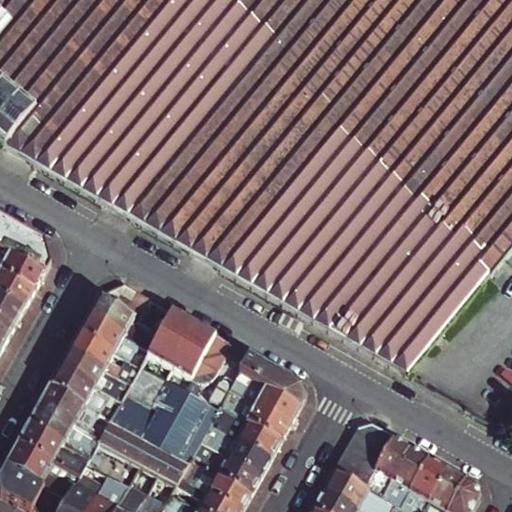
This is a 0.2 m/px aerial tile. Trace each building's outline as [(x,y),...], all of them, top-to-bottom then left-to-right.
[(511,0),(0,0),(0,147),(409,379),(466,311),(511,256),(511,0)] [(0,251),(46,277),(52,267),(45,243),(0,217),(0,251)] [(46,277),(0,251),(0,273),(37,294),(46,277)] [(0,273),(0,296),(27,312),(37,294),(0,273)] [(103,298),(101,303),(127,317),(139,296),(125,288),(103,298)] [(0,321),(16,331),(27,312),(0,296),(0,321)] [(151,303),(139,296),(127,317),(139,324),(151,303)] [(91,320),(125,340),(145,351),(151,354),(155,347),(145,341),(146,338),(137,333),(140,327),(150,333),(151,331),(139,324),(127,317),(101,303),(91,320)] [(173,315),(164,310),(151,331),(156,334),(155,336),(160,338),(173,315)] [(216,340),(173,315),(160,338),(155,347),(151,354),(148,359),(179,376),(193,384),(216,340)] [(121,347),(125,340),(91,320),(81,338),(115,357),(127,364),(141,372),(148,359),(151,354),(145,351),(140,358),(121,347)] [(16,331),(0,321),(0,346),(5,350),(16,331)] [(71,355),(106,375),(121,383),(132,389),(141,372),(127,364),(122,371),(111,365),(115,357),(81,338),(71,355)] [(229,347),(216,340),(193,384),(204,390),(211,389),(229,358),(225,356),(229,347)] [(61,372),(111,400),(116,403),(122,406),(132,389),(121,383),(116,391),(102,383),(106,375),(71,355),(61,372)] [(249,358),(239,376),(302,411),(307,402),(302,388),(249,358)] [(201,445),(210,429),(218,414),(172,388),(179,376),(148,359),(141,372),(132,389),(122,406),(112,424),(104,438),(101,443),(99,448),(141,470),(158,480),(177,490),(181,481),(184,476),(191,463),(201,445)] [(106,408),(111,400),(61,372),(51,390),(101,418),(112,424),(122,406),(116,403),(112,410),(106,408)] [(256,409),(292,428),(302,411),(239,376),(229,393),(240,399),(245,390),(261,399),(256,409)] [(41,408),(76,429),(101,443),(104,438),(93,432),(101,418),(51,390),(41,408)] [(282,446),(292,428),(256,409),(240,399),(234,408),(224,403),(219,411),(282,446)] [(41,408),(30,428),(65,447),(81,457),(91,462),(94,457),(84,452),(88,446),(72,437),(76,429),(41,408)] [(272,464),(282,446),(219,411),(218,414),(210,429),(222,435),(227,426),(242,435),(237,444),(272,464)] [(30,428),(20,446),(81,481),(87,470),(77,464),(61,455),(65,447),(30,428)] [(360,431),(350,449),(380,466),(394,440),(373,428),(360,431)] [(201,445),(213,452),(222,435),(210,429),(201,445)] [(392,485),(412,450),(394,440),(380,466),(370,483),(388,493),(392,485)] [(228,460),(263,480),(272,464),(237,444),(228,460)] [(213,452),(201,445),(191,463),(206,472),(218,478),(228,460),(213,452)] [(81,481),(20,446),(7,469),(34,484),(68,503),(75,491),(81,481)] [(380,466),(350,449),(335,474),(366,492),(370,483),(380,466)] [(429,460),(412,450),(392,485),(402,491),(393,508),(400,511),(410,494),(429,460)] [(91,462),(81,457),(77,464),(87,470),(88,468),(91,462)] [(253,498),(263,480),(228,460),(218,478),(253,498)] [(429,460),(410,494),(429,504),(447,470),(429,460)] [(206,472),(191,463),(184,476),(199,485),(206,472)] [(21,509),(34,484),(7,469),(0,481),(0,491),(1,498),(21,509)] [(154,487),(158,480),(141,470),(137,478),(154,487)] [(448,511),(466,481),(447,470),(429,504),(424,511),(448,511)] [(208,496),(236,511),(244,511),(253,498),(218,478),(206,472),(199,485),(184,476),(181,481),(186,484),(208,496)] [(324,493),(356,511),(375,511),(382,501),(378,499),(366,492),(335,474),(324,493)] [(91,511),(118,511),(124,501),(130,491),(109,479),(96,502),(91,511)] [(151,511),(161,495),(170,500),(177,490),(158,480),(154,487),(144,506),(140,511),(151,511)] [(466,481),(448,511),(475,511),(482,501),(477,488),(466,481)] [(91,511),(96,502),(75,491),(68,503),(63,511),(91,511)] [(356,511),(324,493),(313,511),(356,511)] [(198,511),(236,511),(208,496),(198,511)] [(140,511),(144,506),(139,504),(137,508),(124,501),(118,511),(140,511)]
